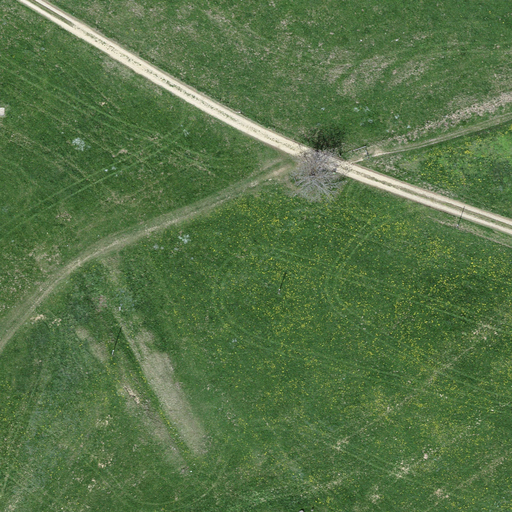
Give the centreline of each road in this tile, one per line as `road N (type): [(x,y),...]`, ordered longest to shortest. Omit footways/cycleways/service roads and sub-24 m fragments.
road 1 (track): [(23,0),(221,117),(316,157)]
road 2 (track): [(316,157),(511,229)]
